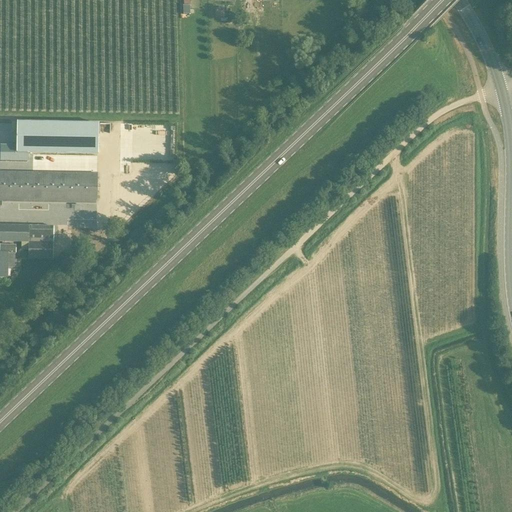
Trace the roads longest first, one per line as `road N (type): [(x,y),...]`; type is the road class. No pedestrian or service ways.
road 1 (primary): [(0,428),(441,0)]
road 2 (tertiary): [(501,89),(511,152),(511,291)]
road 3 (unclassified): [(392,154),(435,112),(501,89)]
